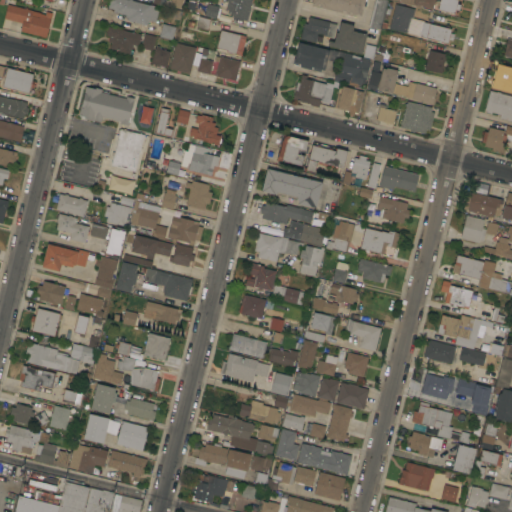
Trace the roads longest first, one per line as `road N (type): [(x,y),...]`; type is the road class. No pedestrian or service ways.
road 1 (residential): [(288,0),(158,511)]
road 2 (residential): [(490,0),(361,511)]
road 3 (residential): [(511,173),(0,44)]
road 4 (residential): [(84,0),(0,332)]
